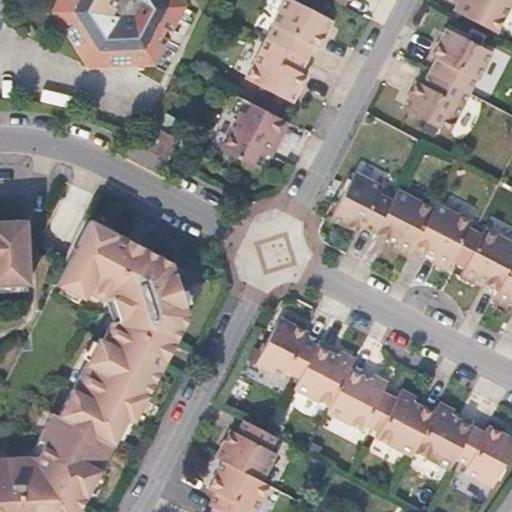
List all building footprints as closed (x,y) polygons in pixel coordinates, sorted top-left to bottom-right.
[(178,0),(56,0),(51,10),(86,65),(150,63),(181,4),(178,0)] [(262,35),(302,56),(307,45),(312,48),(320,33),(315,30),(322,17),(288,0),(276,0),(264,23),(267,25),(262,35)] [(458,0),(454,0),(448,11),(489,32),(505,0),(460,0),(460,1),(458,0)] [(315,30),(320,33),(327,20),(322,17),(315,30)] [(429,58),(423,70),(464,91),(471,78),(473,79),(487,51),(440,28),(426,56),(429,58)] [(294,70),(302,56),(262,35),(240,78),(279,99),(286,88),(292,91),(301,74),(294,70)] [(464,91),(423,70),(417,83),(410,79),(396,107),(444,131),(464,91)] [(286,102),(292,91),(286,88),(279,99),(286,102)] [(275,136),(283,121),(231,94),(224,108),(233,114),(215,149),(251,168),(260,152),(269,134),(275,136)] [(265,155),(275,136),(269,134),(260,152),(265,155)] [(357,224),(369,231),(386,198),(374,192),(377,186),(349,170),(325,216),(354,230),(357,224)] [(386,198),(369,231),(390,241),(387,247),(401,255),(408,243),(427,205),(392,187),(386,198)] [(429,202),(427,205),(408,243),(430,255),(427,261),(441,268),(465,220),(429,202)] [(0,283),(24,282),(23,250),(21,217),(0,218),(0,283)] [(54,412),(105,439),(116,417),(127,417),(180,313),(164,255),(85,217),(52,280),(77,293),(82,286),(98,295),(108,293),(114,315),(107,318),(97,336),(94,334),(54,412)] [(493,287),(511,251),(511,244),(481,229),(456,275),(470,283),(474,277),(493,287)] [(511,251),(493,287),(487,298),(503,306),(506,301),(511,304),(511,251)] [(293,376),(310,342),(298,336),(300,330),(273,317),(250,362),(277,376),(281,369),(293,376)] [(293,376),(288,386),(324,404),(343,367),(349,356),(334,347),(331,353),(310,342),(293,376)] [(324,404),(322,409),(358,428),(381,381),(368,373),(365,378),(343,367),(324,404)] [(407,453),(409,448),(428,411),(407,401),(409,395),(395,388),(371,435),(407,453)] [(450,456),(465,427),(445,416),(448,409),(433,402),(428,411),(409,448),(445,466),(450,456)] [(0,511),(68,511),(105,439),(54,412),(48,409),(34,435),(40,438),(33,452),(0,453),(0,511)] [(226,427),(212,456),(217,459),(256,479),(270,451),(264,447),(271,435),(239,418),(233,430),(226,427)] [(476,432),(465,427),(450,456),(460,461),(457,468),(478,479),(500,437),(479,426),(476,432)] [(256,479),(217,459),(202,486),(212,492),(206,504),(221,511),(247,511),(263,483),(256,479)]
